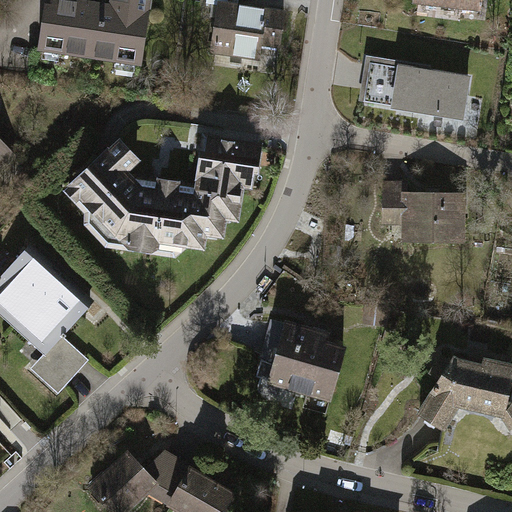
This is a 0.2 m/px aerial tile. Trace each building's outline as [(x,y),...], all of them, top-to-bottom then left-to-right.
[(151,0),(109,0),(108,6),(69,0),(49,0),(48,5),(42,4),(34,55),(140,70),(151,0)] [(239,0),(206,0),(206,7),(218,9),(210,57),(260,66),(262,51),(280,54),(287,14),(239,6),(239,0)] [(410,0),(410,11),(480,17),(481,0),(410,0)] [(406,53),(369,49),(363,108),(412,113),(413,107),(437,109),(441,73),(404,69),(406,53)] [(196,182),(167,178),(157,255),(177,259),(191,248),(204,250),(208,236),(223,237),(227,218),(239,219),(245,188),(255,189),(263,142),(208,133),(205,148),(200,148),(196,182)] [(141,159),(120,136),(109,146),(108,145),(67,183),(68,185),(63,190),(85,213),(85,225),(106,248),(157,255),(167,178),(133,173),(130,170),(141,159)] [(0,143),(0,177),(16,162),(0,143)] [(404,182),(381,183),(382,228),(401,228),(401,246),(466,245),(466,193),(404,194),(404,182)] [(54,282),(22,253),(0,277),(0,318),(12,329),(54,282)] [(61,340),(87,311),(54,282),(12,329),(44,357),(32,370),(60,396),(89,364),(61,340)] [(324,334),(281,324),(266,386),(330,401),(343,346),(323,342),(324,334)] [(452,361),(416,418),(446,434),(457,410),(500,420),(510,435),(511,433),(511,408),(508,404),(511,389),(511,367),(480,362),(479,368),(452,361)] [(163,506),(189,468),(164,450),(144,464),(128,449),(86,488),(108,511),(125,511),(146,496),(163,506)] [(163,506),(172,511),(226,511),(236,496),(189,468),(163,506)]
